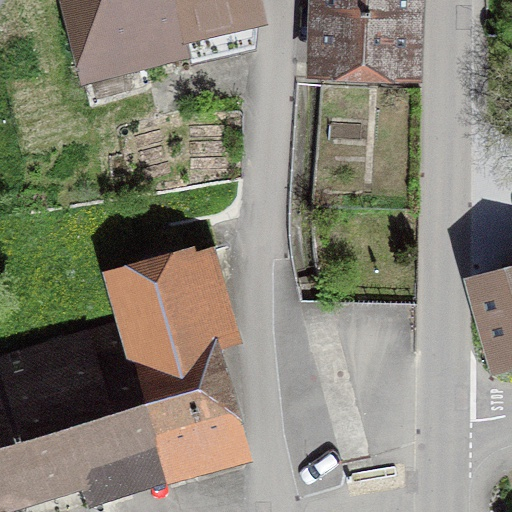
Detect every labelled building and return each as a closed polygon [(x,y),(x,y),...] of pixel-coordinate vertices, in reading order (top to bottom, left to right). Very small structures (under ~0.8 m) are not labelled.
[(190,58),(254,43),(259,8),(256,0),(63,0),(76,52),(182,26),(190,58)] [(323,0),(321,63),(403,66),(406,0),(323,0)] [(170,450),(177,474),(245,454),(189,261),(120,281),(133,326),(170,450)] [(511,269),(476,279),(497,361),(511,357),(511,269)] [(0,501),(170,450),(133,326),(0,365),(0,501)]
